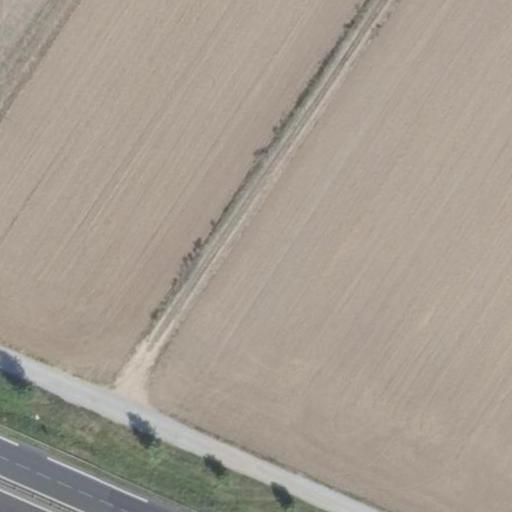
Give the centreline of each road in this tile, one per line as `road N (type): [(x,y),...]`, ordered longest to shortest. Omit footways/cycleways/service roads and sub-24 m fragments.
road 1 (track): [(382,0),(113,406)]
road 2 (unclassified): [(0,357),(357,511)]
road 3 (trunk): [(131,511),(0,454)]
